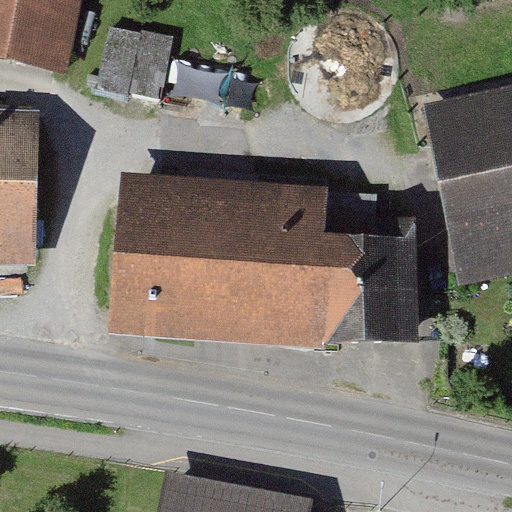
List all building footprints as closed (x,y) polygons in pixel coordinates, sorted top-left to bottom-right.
[(82,0),(0,0),(0,64),(67,77),(82,0)] [(204,106),(214,44),(113,28),(104,90),(204,106)] [(511,87),(428,104),(464,284),(511,274),(511,87)] [(0,263),(39,265),(44,120),(0,119),(0,263)] [(337,194),(127,184),(120,340),(417,354),(422,243),(334,239),(337,194)] [(320,511),(321,510),(168,483),(162,511),(320,511)]
